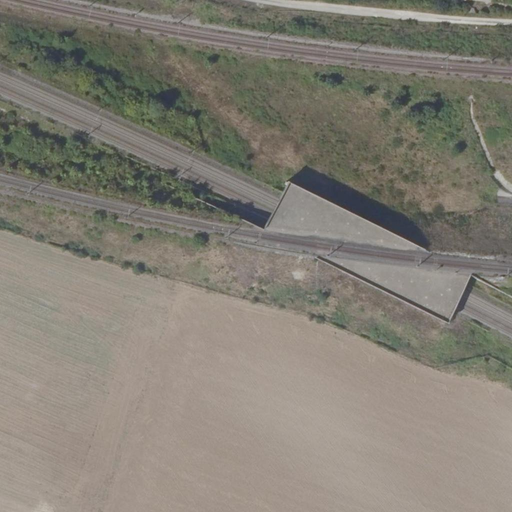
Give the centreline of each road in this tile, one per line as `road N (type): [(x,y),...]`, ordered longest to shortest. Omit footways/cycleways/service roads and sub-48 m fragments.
road 1 (primary): [(0,288),(356,414),(487,511)]
road 2 (track): [(267,0),(511,22)]
